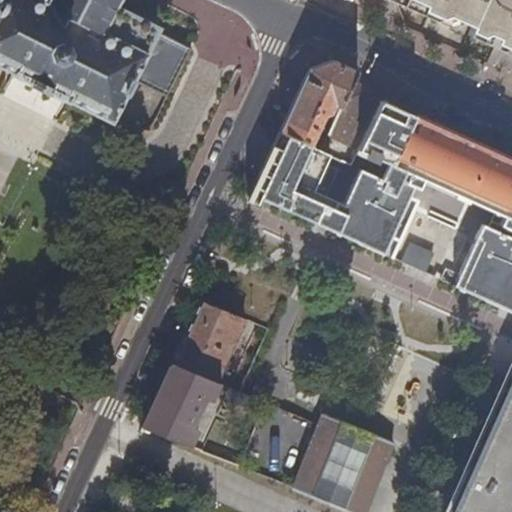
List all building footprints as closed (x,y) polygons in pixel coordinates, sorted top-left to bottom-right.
[(0,0),(0,66),(11,72),(10,73),(66,101),(67,100),(110,121),(131,79),(166,97),(190,48),(155,31),(157,27),(115,6),(117,0),(0,0)] [(511,0),(396,0),(397,3),(435,21),(448,16),(458,21),(471,27),(467,35),(475,39),(486,33),(498,39),(494,47),(501,51),(511,46),(511,47),(511,0)] [(448,16),(435,21),(454,29),(458,21),(448,16)] [(486,33),(475,39),(494,47),(498,39),(486,33)] [(501,51),(511,55),(511,47),(511,46),(501,51)] [(307,70),(278,133),(308,147),(321,117),(329,114),(335,117),(327,136),(348,145),(373,92),(351,81),(356,72),(332,61),(307,70)] [(365,156),(386,107),(379,104),(357,153),(365,156)] [(511,162),(434,128),(386,107),(365,156),(363,160),(380,168),(380,167),(389,170),(402,176),(406,168),(415,172),(411,181),(421,185),(453,199),(454,196),(467,202),(504,218),(499,227),(511,233),(511,238),(511,240),(480,226),(477,233),(460,272),(492,286),(511,295),(511,162)] [(278,133),(261,171),(306,191),(312,194),(328,156),(308,147),(278,133)] [(394,230),(400,233),(414,202),(407,199),(412,189),(418,191),(421,185),(411,181),(415,172),(406,168),(402,176),(389,170),(383,183),(358,171),(354,180),(373,187),(406,201),(394,230)] [(261,171),(249,197),(258,201),(290,215),(296,201),(327,214),(329,210),(303,198),(306,191),(261,171)] [(329,210),(327,214),(395,244),(400,233),(394,230),(406,201),(373,187),(354,180),(342,207),(334,204),(331,211),(329,210)] [(454,196),(453,199),(466,205),(467,202),(454,196)] [(296,201),(290,215),(388,259),(395,244),(327,214),(296,201)] [(408,236),(396,256),(424,272),(436,251),(408,236)] [(464,280),(459,290),(485,302),(485,301),(492,286),(460,272),(458,277),(464,280)] [(458,277),(453,287),(459,290),(464,280),(458,277)] [(511,310),(511,295),(492,286),(485,301),(511,313),(511,310)] [(200,301),(171,364),(215,381),(244,319),(200,301)] [(511,511),(511,364),(509,363),(442,511),(511,511)] [(171,364),(141,428),(190,447),(198,429),(192,426),(206,397),(212,400),(220,383),(215,381),(171,364)] [(323,417),(320,424),(303,467),(295,488),(294,489),(351,511),(363,511),(391,444),(323,417)] [(214,418),(200,451),(240,466),(254,434),(214,418)] [(288,461),(279,482),(295,488),(303,467),(288,461)]
